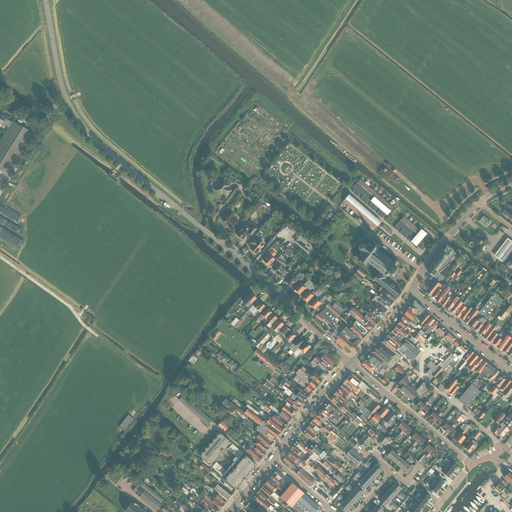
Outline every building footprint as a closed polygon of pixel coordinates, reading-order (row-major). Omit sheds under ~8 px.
[(8,128),(0,140),(0,188),(34,134),(12,121),(11,122),(5,118),(6,118),(0,114),(0,123),(2,125),(2,124),(8,128)] [(226,196),(231,190),(227,187),(229,185),(231,182),(234,184),(237,181),(231,176),(228,179),(229,180),(226,183),(223,180),(221,183),(219,181),(214,186),(217,188),(215,190),(221,195),(222,193),(226,196)] [(352,192),(354,195),(364,183),(360,179),(354,187),(355,188),(352,192)] [(361,193),(362,194),(368,187),(364,183),(354,195),(357,197),(361,193)] [(368,187),(362,194),(364,195),(360,199),(363,202),(373,190),(368,187)] [(373,190),(363,202),(365,204),(369,200),(370,201),(377,194),(373,190)] [(245,197),(251,202),(254,198),(248,193),(245,197)] [(347,206),(353,198),(349,194),(342,202),(347,206)] [(377,194),(370,201),(372,202),(368,206),(371,209),(381,197),(377,194)] [(381,197),(371,209),(373,211),(377,207),(378,208),(385,201),(381,197)] [(352,210),(358,202),(353,198),(347,206),(352,210)] [(385,201),(378,208),(380,209),(376,213),(379,216),(389,204),(385,201)] [(356,214),(363,206),(358,202),(352,210),(356,214)] [(393,208),(389,204),(379,216),(382,218),(385,214),(387,215),(393,208)] [(361,218),(367,210),(363,206),(356,214),(361,218)] [(511,211),(507,208),(507,207),(507,208),(506,208),(504,210),(505,210),(503,213),(511,219),(511,220),(511,219),(511,211)] [(365,221),(372,214),(367,210),(361,218),(365,221)] [(222,220),(227,225),(230,222),(231,223),(230,223),(233,226),(238,220),(234,217),(235,216),(229,211),(222,220)] [(332,215),(328,211),(323,216),(327,220),(332,215)] [(370,225),(376,218),(372,214),(365,221),(370,225)] [(491,222),(484,216),(480,222),(486,227),(487,226),(491,222)] [(404,217),(394,228),(396,231),(400,227),(401,228),(408,220),(404,217)] [(381,222),(376,218),(370,225),(375,229),(381,222)] [(403,229),(399,233),(402,235),(412,224),(408,220),(401,228),(403,229)] [(251,236),(258,228),(253,224),(250,229),(245,225),(237,234),(237,235),(237,236),(239,238),(240,237),(243,240),(248,233),(251,236)] [(412,224),(402,235),(405,238),(408,234),(410,235),(416,227),(412,224)] [(411,236),(407,240),(410,243),(411,241),(420,231),(416,227),(410,235),(411,236)] [(420,231),(411,241),(416,245),(415,246),(416,248),(417,247),(420,249),(430,237),(421,229),(420,231)] [(475,234),(472,238),(479,244),(483,239),(475,234)] [(466,235),(462,240),(469,245),(471,242),(474,244),(475,242),(478,245),(479,244),(472,238),(472,239),(466,235)] [(310,255),(315,248),(306,241),(300,236),(295,242),(310,255)] [(373,279),(380,284),(384,279),(386,277),(387,277),(389,275),(389,273),(392,276),(396,270),(395,269),(396,268),(396,267),(395,266),(397,263),(398,263),(397,262),(398,261),(397,261),(396,261),(396,260),(395,260),(394,260),(394,259),(394,261),(393,261),(390,259),(391,259),(390,258),(390,259),(387,257),(388,256),(387,256),(384,254),(385,254),(384,253),(384,254),(381,252),(382,251),(381,251),(378,249),(379,247),(380,248),(381,247),(380,246),(381,246),(380,245),(379,246),(375,242),(376,242),(375,241),(374,242),(369,237),(366,240),(368,242),(367,243),(367,242),(366,242),(366,243),(365,245),(362,243),(360,244),(360,243),(359,244),(360,245),(359,246),(358,246),(358,247),(358,249),(357,249),(358,249),(360,251),(359,253),(358,253),(359,253),(359,254),(357,253),(356,253),(356,254),(354,256),(353,256),(353,257),(354,257),(357,258),(356,259),(357,259),(359,260),(359,261),(360,261),(364,264),(364,265),(365,265),(366,265),(365,264),(367,262),(370,264),(370,265),(371,264),(373,266),(373,267),(374,267),(376,268),(375,269),(376,270),(377,269),(379,270),(376,273),(377,274),(373,279)] [(250,249),(256,254),(264,244),(259,239),(257,241),(254,238),(249,243),(252,247),(250,249)] [(507,239),(495,256),(503,262),(511,249),(511,240),(508,238),(507,239)] [(454,250),(448,246),(444,250),(428,272),(436,278),(440,273),(442,270),(443,271),(446,266),(445,265),(451,258),(452,259),(456,253),(454,251),(454,250)] [(266,259),(264,261),(269,266),(275,259),(273,257),(276,254),(272,250),(267,256),(268,257),(266,259)] [(455,273),(464,261),(460,259),(451,270),(453,272),(454,273),(455,273)] [(277,274),(278,274),(279,274),(284,268),(287,265),(282,261),(281,262),(274,270),(276,271),(275,272),(277,274)] [(301,263),(298,261),(292,266),(295,269),(301,263)] [(318,262),(314,266),(321,273),(325,269),(318,262)] [(284,268),(279,274),(279,275),(279,276),(280,277),(281,277),(283,279),(288,273),(291,270),(289,268),(286,271),(284,268)] [(366,274),(359,268),(357,271),(364,277),(366,274)] [(357,271),(353,275),(361,282),(364,278),(364,277),(357,271)] [(299,273),(297,275),(295,277),(292,274),(285,281),(286,282),(285,282),(288,284),(290,286),(294,282),(295,282),(298,279),(299,280),(303,276),(305,274),(303,273),(301,275),(299,273)] [(440,290),(443,286),(439,283),(441,280),(443,280),(445,277),(442,274),(439,278),(427,293),(432,296),(438,288),(440,290)] [(390,283),(384,279),(380,284),(387,290),(397,298),(401,292),(394,286),(392,285),(392,284),(391,283),(390,283)] [(308,280),(303,286),(300,283),(294,289),(294,290),(294,291),(295,292),(297,292),(299,294),(305,289),(306,290),(312,284),(308,280)] [(340,289),(346,283),(343,280),(337,287),(340,289)] [(436,300),(447,285),(444,283),(443,286),(440,290),(438,288),(432,296),(436,300)] [(451,288),(447,285),(436,300),(440,303),(451,288)] [(321,286),(319,288),(316,292),(316,293),(315,294),(313,291),(311,293),(308,291),(302,298),(303,298),(303,299),(304,300),(305,300),(307,302),(314,295),(317,298),(320,296),(325,290),(321,286)] [(379,291),(381,292),(393,302),(397,298),(387,290),(387,291),(382,287),(379,291)] [(441,304),(446,307),(458,291),(455,289),(449,297),(447,295),(441,304)] [(455,294),(446,307),(450,311),(457,303),(459,299),(460,298),(457,296),(461,292),(458,290),(458,291),(455,294)] [(375,293),(374,294),(380,299),(381,299),(390,307),(393,302),(381,292),(380,292),(378,295),(375,293)] [(477,316),(469,326),(474,329),(498,298),(499,296),(495,292),(491,298),(480,312),(477,316)] [(246,305),(242,309),(246,313),(253,306),(251,303),(256,298),(254,296),(255,296),(253,294),(252,294),(248,297),(247,296),(242,302),(246,305)] [(380,299),(374,294),(370,299),(372,302),(373,301),(375,302),(376,304),(377,303),(378,302),(388,310),(390,307),(381,299),(380,299)] [(312,307),(315,309),(320,303),(321,304),(327,298),(325,295),(319,301),(316,298),(310,305),(309,306),(311,307),(312,307)] [(498,298),(474,329),(479,333),(485,326),(492,317),(491,317),(494,313),(495,313),(503,302),(498,298)] [(455,315),(464,303),(459,299),(457,303),(450,311),(455,315)] [(455,315),(460,318),(467,308),(464,306),(469,301),(467,300),(464,303),(455,315)] [(333,306),(341,312),(345,308),(336,301),(333,305),(333,306)] [(419,315),(424,308),(418,303),(416,301),(413,301),(411,304),(416,309),(414,311),(416,312),(419,315)] [(260,312),(265,307),(264,306),(264,305),(263,304),(262,304),(261,302),(255,308),(253,306),(249,310),(253,313),(257,310),(260,312)] [(367,313),(377,322),(378,322),(386,312),(377,303),(376,304),(375,302),(372,305),(370,309),(367,313)] [(337,317),(340,314),(332,307),(332,306),(329,303),(326,306),(330,311),(337,317)] [(412,314),(414,315),(416,312),(414,311),(416,309),(411,304),(407,309),(412,313),(412,314)] [(503,319),(511,309),(508,305),(498,318),(500,319),(501,318),(503,319)] [(467,308),(460,318),(464,322),(473,309),(469,306),(467,308)] [(332,326),(339,320),(326,307),(319,314),(332,326)] [(476,307),(465,322),(469,326),(477,316),(480,312),(477,310),(479,308),(476,307)] [(370,331),(374,326),(364,318),(353,308),(349,313),(353,317),(356,320),(370,331)] [(364,318),(374,326),(377,322),(367,313),(361,308),(359,310),(363,313),(366,315),(364,318)] [(266,318),(272,313),(271,312),(271,311),(270,310),(269,310),(267,309),(258,318),(260,319),(263,316),(266,318)] [(415,316),(414,315),(412,314),(412,313),(407,309),(404,314),(404,315),(415,323),(418,325),(419,323),(414,320),(416,317),(415,316)] [(431,315),(428,312),(420,322),(423,325),(426,322),(431,315)] [(274,321),(277,318),(275,316),(275,315),(274,314),(273,314),(267,319),(270,322),(267,325),(266,325),(262,328),(266,332),(269,328),(273,324),(272,323),(274,321)] [(401,320),(408,325),(410,322),(416,327),(418,325),(415,323),(404,315),(401,320)] [(236,317),(230,324),(233,327),(239,320),(236,317)] [(428,324),(430,327),(435,321),(431,317),(424,326),(425,327),(428,324)] [(485,326),(479,333),(483,337),(492,325),(489,323),(490,322),(493,318),(492,317),(485,326)] [(280,321),(279,320),(274,325),(276,327),(273,330),(277,333),(279,330),(278,330),(283,325),(284,325),(281,322),(281,321),(280,321)] [(356,327),(365,336),(370,331),(356,320),(353,324),(356,327)] [(414,331),(401,320),(398,324),(405,330),(406,327),(408,329),(407,329),(413,333),(414,331)] [(434,330),(439,324),(435,321),(430,327),(426,331),(429,334),(432,331),(430,330),(431,329),(430,329),(431,328),(434,330)] [(343,323),(340,325),(341,326),(344,329),(340,333),(354,347),(361,340),(350,330),(343,323)] [(447,331),(439,324),(434,330),(433,331),(440,337),(442,335),(443,336),(447,331)] [(484,337),(489,341),(495,332),(497,330),(499,327),(494,324),(493,326),(484,337)] [(394,329),(404,338),(408,334),(397,325),(394,329)] [(284,336),(290,330),(287,328),(288,328),(286,326),(285,326),(280,331),(277,334),(279,337),(282,340),(285,337),(284,336)] [(350,330),(361,340),(365,336),(356,327),(353,330),(351,328),(350,330)] [(247,330),(244,333),(243,333),(245,335),(244,336),(247,338),(254,331),(251,329),(249,331),(247,330)] [(351,351),(354,347),(340,333),(335,329),(332,334),(338,339),(336,340),(343,347),(345,345),(351,351)] [(394,329),(386,338),(398,347),(399,349),(413,361),(420,352),(418,350),(404,338),(394,329)] [(268,334),(267,332),(258,341),(260,343),(268,334)] [(290,342),(295,336),(293,334),(293,333),(292,332),(291,332),(286,337),(288,339),(288,340),(284,344),(285,345),(282,348),(285,350),(292,343),(290,342)] [(420,335),(417,333),(416,332),(410,340),(414,343),(420,335)] [(456,339),(448,332),(442,338),(451,345),(456,339)] [(489,341),(493,344),(499,335),(495,332),(489,341)] [(499,335),(493,344),(498,347),(502,341),(503,341),(507,335),(506,334),(504,336),(501,334),(499,335)] [(511,339),(511,338),(507,335),(503,341),(502,341),(498,347),(503,351),(511,339)] [(401,356),(395,351),(396,350),(398,347),(386,338),(382,342),(385,344),(384,346),(381,343),(372,352),(391,369),(394,365),(400,359),(400,358),(401,356)] [(292,344),(289,347),(292,350),(295,352),(298,349),(297,348),(300,346),(304,342),(303,341),(302,339),(301,340),(300,339),(299,340),(298,339),(295,342),(294,341),(292,343),(292,344)] [(503,351),(507,354),(511,348),(511,339),(503,351)] [(294,353),(293,354),(296,357),(297,356),(302,351),(304,353),(310,347),(309,346),(309,345),(308,344),(307,344),(306,345),(304,343),(299,348),(298,349),(295,352),(294,353)] [(457,347),(455,349),(461,354),(460,356),(459,355),(458,356),(456,358),(460,360),(469,349),(461,343),(460,343),(457,347)] [(264,361),(266,358),(256,350),(254,353),(264,361)] [(321,360),(331,370),(336,365),(326,355),(321,350),(319,353),(322,356),(320,359),(321,360)] [(467,363),(474,354),(470,350),(463,359),(466,361),(465,362),(462,365),(458,369),(460,371),(467,363)] [(365,360),(373,367),(380,373),(383,369),(385,371),(388,367),(383,363),(371,353),(365,360)] [(439,367),(443,370),(455,357),(452,353),(439,367)] [(474,354),(467,363),(469,364),(465,368),(468,370),(479,357),(474,354)] [(327,374),(331,370),(321,360),(320,361),(316,357),(310,363),(312,365),(311,366),(313,367),(315,368),(318,365),(324,370),(327,374)] [(483,360),(479,357),(473,364),(469,369),(472,371),(474,370),(475,371),(483,360)] [(277,366),(266,358),(264,361),(274,369),(277,366)] [(371,370),(373,367),(365,360),(361,364),(371,373),(373,371),(371,370)] [(426,365),(430,369),(434,372),(438,368),(430,361),(426,365)] [(483,370),(488,364),(484,361),(476,371),(480,374),(483,370)] [(286,364),(284,363),(281,368),(287,373),(289,370),(285,366),(286,364)] [(482,384),(481,383),(484,380),(487,378),(486,378),(496,370),(488,364),(483,370),(480,374),(475,380),(475,381),(472,384),(458,399),(466,407),(470,403),(480,392),(476,388),(482,384)] [(405,371),(398,365),(394,370),(401,376),(405,371)] [(326,376),(327,374),(324,370),(323,371),(320,368),(317,367),(314,370),(323,379),(326,376)] [(435,379),(443,370),(439,367),(432,375),(435,379)] [(295,373),(297,374),(315,389),(319,384),(310,377),(306,374),(299,368),(295,373)] [(496,370),(486,378),(487,378),(490,381),(491,381),(494,378),(500,373),(496,370)] [(309,371),(306,374),(310,377),(319,384),(322,380),(314,373),(312,374),(309,371)] [(315,389),(297,374),(293,379),(298,383),(301,385),(311,394),(315,389)] [(351,374),(348,378),(358,386),(363,390),(362,390),(365,393),(369,388),(366,386),(367,386),(361,381),(351,374)] [(495,393),(507,379),(500,374),(497,379),(499,381),(497,384),(499,385),(496,388),(495,389),(493,387),(488,392),(493,396),(495,393)] [(405,394),(410,387),(406,384),(408,382),(403,377),(400,382),(404,385),(400,390),(405,394)] [(348,378),(343,383),(349,389),(352,391),(353,389),(352,388),(354,386),(356,388),(358,386),(348,378)] [(454,378),(445,389),(449,392),(458,382),(454,378)] [(495,393),(499,397),(511,382),(507,379),(495,393)] [(415,392),(410,387),(405,394),(412,400),(417,394),(420,396),(428,387),(424,382),(415,392)] [(511,382),(499,397),(502,399),(504,396),(507,397),(511,391),(511,382)] [(349,395),(348,395),(350,396),(353,393),(342,384),(340,387),(349,395)] [(446,388),(441,384),(437,388),(442,392),(446,388)] [(308,398),(311,394),(301,385),(298,389),(300,391),(306,396),(308,398)] [(284,386),(283,387),(282,387),(285,390),(283,392),(284,392),(290,397),(301,406),(304,402),(295,395),(296,395),(287,388),(284,386)] [(250,387),(248,390),(252,393),(251,393),(255,396),(258,398),(260,396),(250,387)] [(297,394),(296,395),(295,395),(304,402),(307,399),(293,387),(291,389),(297,394)] [(346,397),(348,395),(349,395),(340,387),(337,391),(347,400),(350,403),(356,408),(357,407),(352,402),(346,397)] [(369,388),(365,393),(375,401),(379,397),(369,388)] [(333,395),(339,400),(343,403),(344,405),(347,408),(349,406),(345,402),(347,400),(337,391),(333,395)] [(287,402),(297,410),(301,406),(290,397),(284,392),(283,394),(287,398),(285,401),(287,402)] [(334,404),(339,400),(333,395),(329,399),(334,404)] [(231,414),(234,410),(237,408),(225,398),(220,405),(231,414)] [(425,400),(422,404),(419,401),(416,406),(420,409),(427,401),(425,400)] [(322,407),(328,413),(334,407),(327,401),(322,407)] [(429,403),(427,401),(420,409),(425,414),(429,409),(425,406),(426,405),(427,405),(429,403)] [(292,417),(297,410),(287,402),(284,407),(282,409),(282,410),(292,418),(292,417)] [(369,412),(373,414),(379,406),(378,406),(376,404),(370,411),(369,412)] [(275,414),(276,413),(276,412),(272,409),(266,405),(264,407),(269,411),(270,409),(271,410),(270,412),(274,415),(272,418),(284,428),(288,423),(275,414)] [(349,416),(352,412),(347,408),(344,405),(340,410),(344,413),(344,412),(349,416)] [(369,412),(370,411),(363,406),(362,407),(361,409),(360,409),(359,410),(368,419),(373,414),(369,412)] [(389,410),(384,406),(378,414),(382,418),(389,410)] [(319,411),(319,412),(327,419),(330,416),(332,419),(334,417),(333,416),(331,414),(330,415),(328,413),(322,407),(319,411)] [(237,408),(234,410),(244,418),(245,417),(247,419),(249,417),(237,408)] [(292,418),(282,410),(280,413),(275,409),(274,409),(273,408),(272,409),(276,412),(276,413),(287,421),(288,422),(292,418)] [(280,433),(264,421),(257,416),(251,411),(248,409),(245,414),(258,424),(260,426),(276,438),(280,433)] [(429,417),(433,421),(437,416),(438,415),(440,413),(439,411),(437,413),(436,414),(435,415),(433,413),(429,417)] [(498,425),(505,416),(500,411),(493,420),(498,425)] [(325,421),(327,419),(319,412),(315,416),(322,422),(327,426),(329,425),(325,421)] [(361,419),(352,412),(349,416),(358,425),(360,423),(362,425),(364,423),(363,422),(361,419)] [(396,417),(391,412),(384,421),(389,425),(389,424),(391,426),(395,421),(393,420),(396,417)] [(485,415),(481,412),(476,418),(480,421),(485,415)] [(509,414),(505,418),(502,422),(509,427),(511,423),(511,412),(510,415),(509,414)] [(379,423),(378,422),(380,419),(375,414),(369,421),(375,427),(379,423)] [(124,431),(134,419),(129,415),(119,427),(124,431)] [(454,424),(447,432),(451,436),(455,432),(453,430),(454,429),(453,428),(459,422),(461,421),(462,420),(463,421),(466,418),(465,418),(466,417),(463,415),(462,415),(457,420),(454,424)] [(208,426),(212,421),(207,416),(203,421),(208,426)] [(261,418),(264,421),(280,433),(284,428),(272,418),(269,416),(267,419),(263,416),(261,418)] [(437,416),(433,421),(438,425),(442,420),(437,416)] [(321,428),(324,430),(329,434),(332,431),(325,425),(323,427),(320,424),(321,422),(315,417),(312,421),(321,428)] [(446,424),(442,428),(447,432),(454,424),(457,420),(455,419),(452,422),(452,423),(450,425),(450,426),(449,427),(446,424)] [(218,426),(220,427),(225,432),(229,427),(222,421),(218,426)] [(315,436),(321,428),(312,421),(306,429),(315,436)] [(402,422),(398,426),(401,430),(400,430),(398,432),(400,434),(407,425),(402,422)] [(502,436),(508,428),(502,423),(498,427),(498,428),(496,427),(493,432),(496,434),(497,433),(502,436)] [(260,426),(258,424),(256,427),(257,428),(256,429),(261,433),(273,443),(276,438),(260,426)] [(463,430),(455,439),(460,444),(465,437),(462,435),(465,432),(469,427),(465,424),(461,429),(463,430)] [(407,425),(400,434),(401,435),(403,433),(404,433),(404,432),(407,434),(411,430),(407,425)] [(315,436),(306,429),(303,433),(311,440),(313,438),(317,441),(318,439),(315,436)] [(256,438),(269,448),(272,444),(256,430),(254,432),(258,435),(256,438)] [(363,435),(361,438),(369,444),(373,440),(365,433),(362,430),(360,432),(363,435)] [(333,433),(332,431),(327,437),(331,440),(330,442),(331,443),(330,444),(335,449),(335,450),(329,456),(344,469),(344,468),(353,475),(359,468),(355,465),(356,463),(357,464),(363,457),(349,446),(333,433)] [(219,432),(199,455),(211,465),(216,460),(218,462),(225,455),(222,452),(231,442),(219,432)] [(415,433),(411,438),(415,441),(414,442),(413,441),(411,443),(413,445),(420,437),(415,433)] [(376,434),(374,436),(377,439),(385,446),(389,441),(381,434),(381,435),(379,437),(376,434)] [(265,453),(269,448),(256,438),(254,436),(252,438),(256,441),(255,443),(265,453)] [(369,444),(361,438),(359,440),(356,437),(354,439),(357,442),(365,449),(369,444)] [(410,448),(409,449),(411,450),(417,443),(420,446),(425,441),(420,437),(413,445),(410,448)] [(350,439),(347,442),(353,448),(356,444),(350,438),(350,439)] [(308,449),(298,439),(294,444),(302,451),(304,453),(308,456),(309,457),(313,453),(308,449)] [(473,440),(465,448),(470,452),(475,446),(475,447),(478,444),(473,440)] [(262,457),(265,453),(255,443),(253,442),(250,446),(254,450),(262,457)] [(313,443),(308,449),(313,453),(314,452),(318,456),(323,451),(313,443)] [(237,448),(232,444),(227,449),(232,454),(237,448)] [(254,450),(250,446),(249,445),(247,447),(245,444),(242,447),(259,462),(262,457),(254,450)] [(302,451),(294,444),(291,449),(298,456),(299,456),(301,458),(304,453),(302,451)] [(426,452),(418,461),(420,463),(423,459),(424,459),(426,456),(433,448),(428,444),(424,449),(427,452),(427,453),(426,452)] [(423,459),(420,463),(423,465),(426,461),(425,461),(428,458),(430,455),(429,455),(430,454),(433,457),(438,452),(433,448),(426,456),(424,459),(423,459)] [(232,460),(234,461),(237,458),(238,459),(243,453),(241,451),(240,451),(239,451),(238,450),(238,449),(233,455),(235,456),(232,460)] [(398,454),(399,453),(400,452),(398,450),(396,452),(395,452),(394,453),(392,451),(387,456),(392,460),(396,455),(397,453),(398,454)] [(290,451),(286,456),(295,463),(297,460),(300,462),(299,464),(303,468),(306,465),(299,459),(290,451)] [(396,455),(392,460),(396,464),(401,459),(398,457),(400,455),(399,453),(398,454),(397,453),(396,455)] [(245,455),(225,480),(236,489),(243,481),(246,477),(256,465),(245,455)] [(286,456),(283,460),(293,469),(296,465),(295,463),(286,456)] [(406,461),(405,463),(406,463),(401,468),(405,472),(404,473),(407,475),(413,467),(411,465),(410,466),(407,464),(411,460),(410,460),(408,458),(406,460),(406,461)] [(450,460),(446,458),(445,460),(448,463),(445,466),(453,472),(457,467),(450,460)] [(401,459),(396,464),(401,468),(406,463),(405,463),(401,459)] [(216,462),(211,468),(222,477),(227,472),(216,462)] [(341,467),(335,462),(332,465),(338,470),(339,469),(340,467),(341,467)] [(202,464),(199,467),(207,475),(211,470),(202,463),(202,464)] [(318,473),(321,469),(315,463),(311,467),(314,469),(318,473)] [(371,470),(377,475),(381,470),(375,466),(371,470)] [(443,469),(440,466),(438,469),(441,471),(449,478),(453,472),(445,466),(443,469)] [(301,469),(296,474),(309,486),(314,481),(309,476),(305,473),(301,469)] [(318,473),(323,478),(326,474),(321,469),(318,473)] [(276,483),(278,485),(281,481),(283,483),(284,481),(282,478),(284,476),(277,470),(274,474),(270,478),(271,479),(276,483)] [(338,473),(335,470),(332,473),(336,476),(335,476),(342,482),(345,478),(339,473),(338,473)] [(367,474),(373,479),(377,475),(371,470),(367,474)] [(326,474),(323,478),(331,486),(335,482),(326,474)] [(367,474),(363,479),(368,484),(373,479),(367,474)] [(445,483),(434,474),(432,476),(435,479),(432,482),(440,488),(445,483)] [(218,493),(227,500),(232,495),(217,483),(218,482),(214,478),(212,481),(215,484),(213,486),(213,488),(213,489),(218,493)] [(282,488),(278,485),(276,483),(275,484),(269,479),(264,484),(273,492),(276,488),(279,490),(282,488)] [(368,484),(363,479),(359,483),(365,488),(368,484)] [(430,485),(427,482),(425,485),(428,487),(436,494),(440,488),(432,482),(430,485)] [(292,483),(287,488),(280,497),(291,507),(294,504),(299,508),(297,510),(298,511),(314,511),(319,507),(292,483)] [(400,495),(402,493),(399,490),(401,488),(395,483),(391,488),(400,495)] [(273,492),(264,484),(260,489),(269,497),(272,494),(277,498),(278,497),(273,492)] [(501,493),(502,494),(506,490),(500,484),(495,488),(501,493)] [(183,487),(181,489),(180,489),(184,492),(186,495),(188,493),(189,492),(183,487)] [(357,488),(352,493),(358,498),(362,493),(357,488)] [(395,494),(399,497),(400,495),(391,488),(387,492),(393,497),(395,494)] [(276,502),(269,497),(260,489),(257,493),(265,500),(267,499),(268,500),(273,505),(276,502)] [(421,494),(418,492),(417,494),(427,502),(431,498),(423,491),(421,494)] [(392,504),(393,503),(390,500),(393,497),(387,492),(383,496),(392,504)] [(223,505),(227,500),(218,493),(215,497),(223,505)] [(352,493),(348,497),(354,502),(358,498),(352,493)] [(273,507),(256,494),(253,498),(268,511),(269,511),(267,510),(269,508),(271,509),(273,507)] [(427,502),(417,494),(415,496),(418,498),(415,501),(423,507),(427,502)] [(205,506),(211,511),(217,511),(219,510),(224,505),(223,505),(215,497),(214,497),(211,500),(205,495),(203,497),(205,498),(201,503),(205,506)] [(390,506),(392,504),(383,496),(379,501),(384,506),(387,503),(390,506)] [(348,497),(344,502),(350,506),(354,502),(348,497)] [(180,508),(184,504),(181,502),(177,498),(174,502),(180,508)] [(160,504),(154,499),(150,505),(155,509),(160,504)] [(342,500),(341,502),(343,503),(341,505),(346,510),(350,506),(344,502),(342,500)] [(134,504),(131,501),(124,511),(147,511),(138,505),(135,503),(134,504)] [(413,504),(411,502),(409,504),(419,511),(423,507),(415,501),(413,504)] [(249,503),(247,505),(245,508),(250,511),(266,511),(260,506),(257,510),(249,503)]
